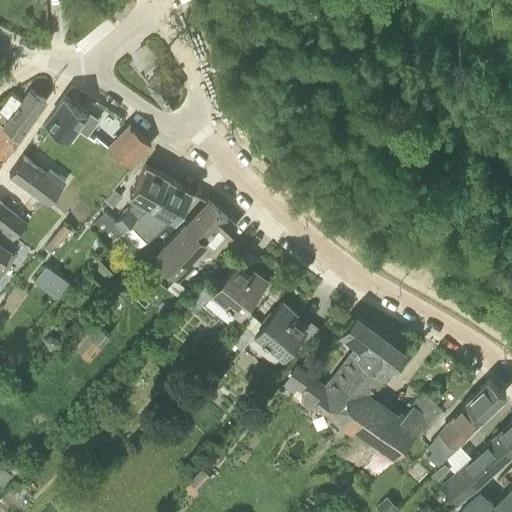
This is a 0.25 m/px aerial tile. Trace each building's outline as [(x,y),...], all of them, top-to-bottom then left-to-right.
[(179,91),(166,75),(158,81),(151,87),(164,103),(179,91)] [(0,144),(7,151),(19,137),(46,97),(30,87),(8,117),(0,108),(0,122),(0,123),(0,122),(0,144)] [(67,136),(86,109),(65,94),(46,121),(67,136)] [(94,134),(130,165),(150,142),(130,123),(114,112),(94,134)] [(292,166),(301,156),(291,147),(281,157),(292,166)] [(47,172),(23,154),(10,171),(46,202),(65,181),(50,169),(47,172)] [(108,241),(130,222),(152,206),(168,176),(146,163),(129,193),(137,198),(115,219),(105,210),(90,227),(109,245),(110,244),(108,241)] [(152,206),(130,222),(146,240),(172,215),(175,217),(191,189),(168,176),(152,206)] [(122,195),(114,188),(103,200),(112,207),(122,195)] [(227,235),(235,225),(207,198),(184,221),(152,255),(178,279),(195,261),(190,255),(216,225),(227,235)] [(0,226),(14,238),(27,224),(0,200),(0,226)] [(71,226),(63,221),(44,246),(51,251),(71,226)] [(0,271),(13,254),(0,244),(0,271)] [(101,286),(112,274),(95,258),(84,270),(101,286)] [(250,272),(237,261),(212,290),(238,313),(267,278),(254,267),(250,272)] [(54,301),(69,282),(45,264),(33,279),(54,295),(51,299),(54,301)] [(289,361),(297,352),(289,346),(306,325),(293,314),(297,309),(283,298),(255,332),(282,355),(289,361)] [(168,306),(161,300),(157,305),(164,311),(168,306)] [(112,328),(115,325),(113,323),(117,319),(104,309),(74,347),(89,359),(110,332),(108,330),(110,327),(112,328)] [(314,404),(340,423),(353,433),(349,439),(352,441),(342,454),(372,476),(429,418),(424,413),(435,401),(424,391),(404,412),(401,409),(398,412),(380,399),(376,403),(363,395),(377,378),(385,385),(396,372),(390,367),(404,349),(356,312),(343,329),(360,343),(326,390),(294,368),(283,385),(312,407),(314,404)] [(61,343),(56,336),(50,334),(43,338),(49,350),(61,343)] [(458,395),(471,382),(461,373),(449,386),(458,395)] [(489,378),(467,402),(482,417),(503,395),(506,392),(489,378)] [(441,406),(435,401),(424,413),(429,418),(441,406)] [(482,417),(467,402),(431,441),(436,447),(427,457),(436,466),(482,417)] [(457,503),(511,448),(511,419),(443,489),(457,503)] [(433,483),(449,466),(443,460),(427,477),(433,483)] [(187,481),(197,490),(198,491),(212,476),(201,466),(187,481)] [(346,502),(357,489),(349,482),(338,495),(346,502)] [(511,511),(511,488),(493,508),(491,506),(494,503),(480,490),(459,511),(511,511)] [(381,511),(391,511),(399,505),(388,494),(375,506),(381,511)] [(328,511),(317,502),(311,509),(315,511),(328,511)]
